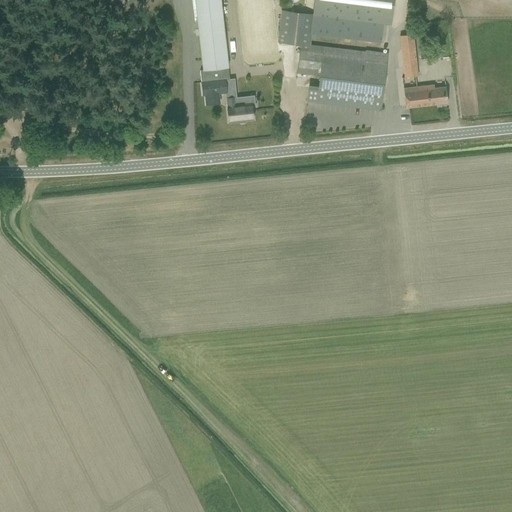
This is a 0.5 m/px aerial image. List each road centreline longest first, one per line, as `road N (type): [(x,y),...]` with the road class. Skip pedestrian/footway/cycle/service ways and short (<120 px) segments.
road 1 (tertiary): [(0,171),(511,129)]
road 2 (track): [(295,511),(40,252),(27,222),(22,170)]
road 3 (track): [(189,138),(88,134),(10,119)]
road 4 (track): [(186,0),(189,138)]
road 5 (unknown): [(284,64),(233,66),(222,0)]
